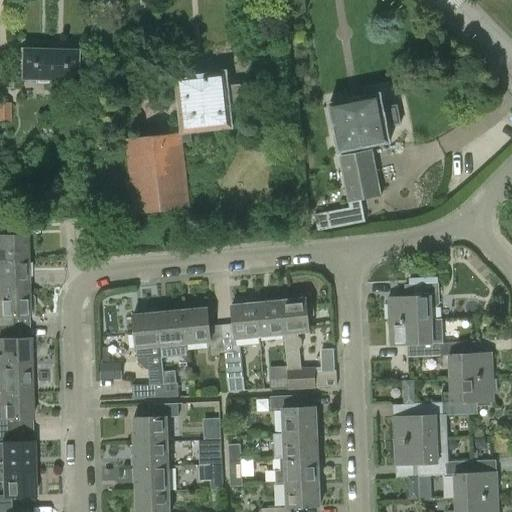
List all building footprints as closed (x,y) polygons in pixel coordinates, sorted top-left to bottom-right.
[(79,51),(20,50),(20,80),(48,81),(48,92),(62,92),(62,81),(78,81),(79,51)] [(174,80),(180,134),(124,139),(133,214),(190,208),(182,142),(191,141),(190,134),(232,130),(229,109),(240,108),(238,88),(227,89),(226,74),(174,80)] [(0,88),(12,88),(12,76),(0,76),(0,88)] [(99,78),(98,78),(86,78),(86,90),(99,90),(99,78)] [(358,155),(357,150),(389,144),(386,129),(400,126),(397,107),(383,110),(381,96),(329,106),(338,154),(344,153),(345,158),(339,159),(347,203),(379,197),(371,153),(358,155)] [(0,123),(9,123),(10,103),(0,102),(0,123)] [(0,263),(26,262),(25,236),(10,236),(10,224),(0,223),(0,263)] [(0,290),(27,289),(26,262),(0,263),(0,290)] [(388,322),(430,320),(429,296),(438,296),(437,283),(408,284),(408,297),(387,298),(388,322)] [(27,289),(0,290),(0,327),(28,327),(27,314),(32,313),(34,311),(34,303),(31,300),(27,300),(27,289)] [(286,376),(287,389),(314,388),(313,367),(301,367),(300,348),(302,346),(301,338),(298,336),(298,333),(308,332),(307,319),(311,318),(314,315),(313,305),(309,302),(305,302),(305,299),(280,301),(283,334),(284,334),(287,368),(286,368),(286,375),(286,376)] [(255,303),(258,337),(283,334),(280,301),(255,303)] [(244,391),(243,377),(242,377),(239,346),(259,344),(258,337),(255,303),(230,306),(232,324),(220,325),(223,355),(227,392),(244,391)] [(210,356),(223,355),(220,325),(208,326),(206,308),(181,311),(184,344),(209,342),(210,356)] [(184,344),(181,311),(156,313),(160,346),(161,358),(185,356),(184,344)] [(156,313),(131,316),(134,349),(136,348),(138,362),(146,369),(148,369),(150,385),(132,386),(133,398),(161,397),(160,384),(163,384),(161,358),(160,346),(156,313)] [(430,320),(388,322),(389,346),(406,345),(406,357),(439,356),(439,343),(443,342),(443,337),(440,334),(431,335),(430,320)] [(28,327),(0,327),(0,366),(29,365),(28,327)] [(439,343),(439,356),(448,355),(449,379),(491,377),(490,353),(474,354),(474,341),(443,342),(439,343)] [(322,352),(323,369),(335,368),(334,351),(322,352)] [(118,379),(118,363),(109,363),(103,363),(101,363),(101,379),(118,379)] [(0,393),(30,392),(29,365),(0,366),(0,393)] [(269,390),(287,389),(286,376),(268,377),(269,390)] [(442,415),(477,414),(476,406),(488,406),(490,401),(492,401),(491,377),(449,379),(450,402),(441,402),(442,415)] [(164,384),(163,384),(160,384),(161,397),(177,397),(177,384),(164,384)] [(0,431),(8,431),(8,420),(31,419),(30,392),(0,393),(0,431)] [(281,409),(282,433),(316,431),(314,406),(307,407),(307,395),(269,396),(270,409),(281,409)] [(392,417),(393,440),(435,439),(435,426),(443,426),(442,415),(441,402),(408,404),(409,416),(392,417)] [(132,417),(133,442),(166,441),(165,417),(178,417),(178,403),(148,404),(148,416),(132,417)] [(509,421),(501,421),(502,433),(510,433),(509,421)] [(8,431),(0,431),(0,469),(33,469),(32,442),(8,443),(8,431)] [(274,458),(279,458),(284,458),(317,456),(316,431),(282,433),(273,433),(274,458)] [(482,438),(473,438),(473,448),(483,447),(482,438)] [(209,464),(221,464),(220,439),(207,440),(209,464)] [(435,439),(393,440),(395,464),(411,464),(411,476),(445,475),(444,462),(448,462),(447,452),(436,453),(435,439)] [(166,441),(133,442),(134,467),(167,466),(166,441)] [(227,445),(228,461),(240,460),(239,444),(227,445)] [(318,481),(317,456),(284,458),(279,458),(279,470),(275,470),(275,483),(285,483),(318,481)] [(240,460),(228,461),(228,477),(229,487),(242,486),(241,476),(240,460)] [(444,462),(445,475),(453,475),(454,498),(496,496),(495,472),(479,473),(479,460),(448,462),(444,462)] [(221,464),(209,464),(210,490),(223,489),(222,480),(221,464)] [(134,492),(167,491),(167,466),(134,467),(134,492)] [(0,495),(0,508),(10,508),(10,497),(34,496),(33,469),(0,469),(0,481),(0,482),(1,496),(0,495)] [(261,508),(260,511),(290,511),(290,508),(319,506),(318,481),(285,483),(286,507),(261,508)] [(408,490),(408,500),(418,500),(418,490),(408,490)] [(168,511),(167,491),(134,492),(135,511),(168,511)] [(446,511),(497,511),(496,496),(454,498),(455,511),(447,511),(446,511)]
